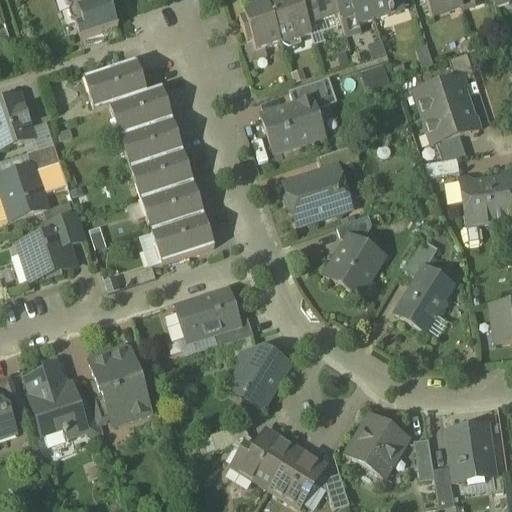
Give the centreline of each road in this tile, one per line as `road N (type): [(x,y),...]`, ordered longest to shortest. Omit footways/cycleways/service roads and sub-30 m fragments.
road 1 (residential): [(511,385),(437,397),(376,385),(326,357),(287,317),(262,258)]
road 2 (residential): [(262,258),(0,345)]
road 3 (residential): [(262,258),(185,28)]
road 4 (residential): [(185,28),(0,88)]
